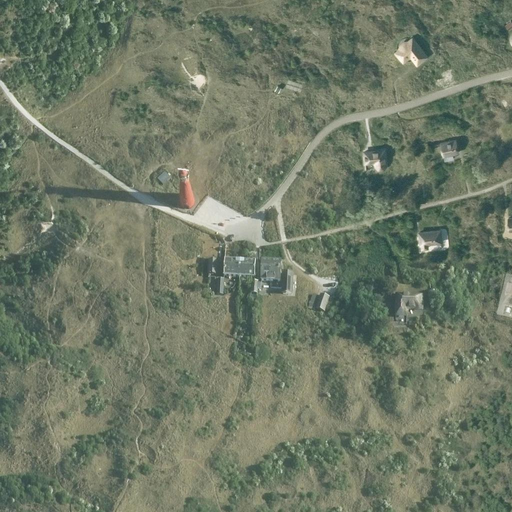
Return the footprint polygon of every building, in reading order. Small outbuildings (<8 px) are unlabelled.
[(412,40),(408,43),(407,43),(405,43),(404,44),(403,44),(403,45),(402,46),(402,47),(402,48),(397,52),(402,57),(409,51),(417,62),(425,56),(412,40)] [(441,143),(443,155),(458,152),(456,140),(441,143)] [(384,150),(364,152),(365,163),(375,162),(376,165),(379,168),(383,168),(386,164),(384,150)] [(156,180),(162,186),(170,179),(164,173),(156,180)] [(182,196),(181,197),(180,198),(179,199),(178,200),(178,202),(178,203),(178,204),(179,206),(180,207),(181,208),(182,209),(183,209),(184,210),(185,210),(187,210),(188,210),(189,209),(191,208),(192,207),(192,206),(193,205),(193,204),(193,202),(193,201),(193,200),(192,198),(192,197),(191,196),(189,196),(188,195),(187,195),(185,195),(184,195),(183,195),(182,196)] [(440,230),(419,232),(420,245),(421,244),(422,249),(428,248),(427,244),(441,242),(440,230)] [(208,261),(208,276),(216,276),(216,261),(208,261)] [(223,277),(239,278),(239,262),(224,261),(223,277)] [(239,262),(239,278),(254,279),(255,263),(239,262)] [(261,262),(260,282),(282,283),(281,290),(292,290),(292,276),(282,275),(282,276),(280,276),(280,263),(261,262)] [(511,280),(509,280),(503,306),(511,308),(511,280)] [(316,309),(318,295),(313,294),(310,308),(316,309)] [(323,313),(328,299),(320,296),(315,310),(323,313)] [(421,297),(396,296),(395,317),(406,317),(406,310),(421,311),(421,297)]
